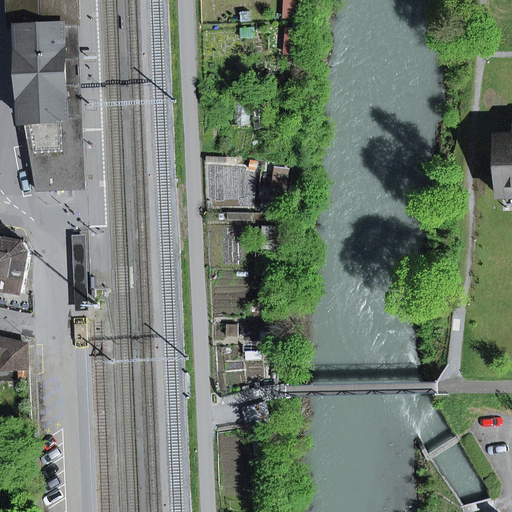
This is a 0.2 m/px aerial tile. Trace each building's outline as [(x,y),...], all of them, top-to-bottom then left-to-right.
[(22,27),(27,27),(25,0),(64,0),(65,26),(70,120),(26,121),(28,134),(38,191),(39,192),(37,144),(70,142),(72,190),(88,190),(86,131),(80,0),(5,0),(7,29),(22,27)] [(64,0),(25,0),(27,27),(65,26),(64,0)] [(26,121),(70,120),(65,26),(27,27),(22,27),(26,121)] [(511,136),(499,137),(500,197),(511,196),(511,136)] [(37,144),(39,192),(72,190),(70,142),(37,144)] [(77,312),(90,311),(87,235),(73,236),(77,312)] [(0,288),(25,293),(32,254),(27,243),(0,238),(0,288)] [(19,379),(29,378),(28,345),(0,338),(0,355),(2,356),(3,370),(18,369),(19,379)] [(254,407),(244,409),(247,423),(257,420),(254,407)]
